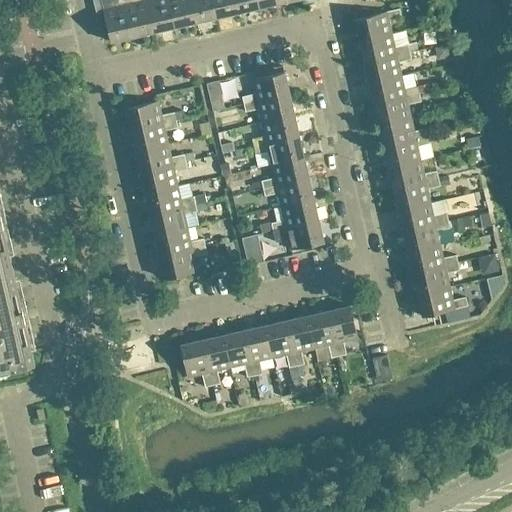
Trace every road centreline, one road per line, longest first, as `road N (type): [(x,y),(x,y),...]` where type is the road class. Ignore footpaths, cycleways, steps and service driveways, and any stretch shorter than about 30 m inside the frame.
road 1 (residential): [(101,72),(144,306),(153,315),(356,273),(363,249)]
road 2 (residential): [(34,511),(11,402),(38,388),(53,362),(53,336),(0,99)]
road 3 (residential): [(363,249),(315,28)]
road 4 (residential): [(315,28),(101,72)]
